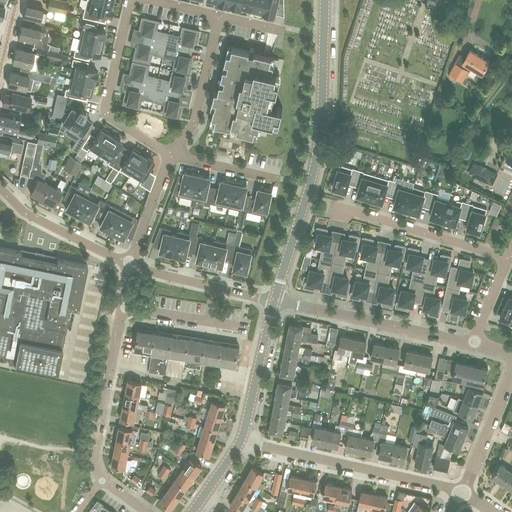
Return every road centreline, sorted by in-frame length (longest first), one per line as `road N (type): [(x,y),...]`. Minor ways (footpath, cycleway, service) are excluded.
road 1 (secondary): [(274,301),(318,143),(324,0)]
road 2 (residential): [(147,511),(101,479),(94,463),(122,307)]
road 3 (residential): [(463,492),(239,441)]
road 4 (residential): [(471,343),(274,301)]
road 5 (residential): [(180,144),(106,111),(126,7),(134,0)]
road 6 (residential): [(329,205),(508,259)]
road 7 (residential): [(128,265),(25,214),(0,188)]
road 8 (secondary): [(239,441),(274,301)]
road 9 (unclassified): [(218,16),(192,134),(180,144)]
road 10 (residential): [(128,265),(180,144)]
road 11 (unclassified): [(463,492),(511,374)]
